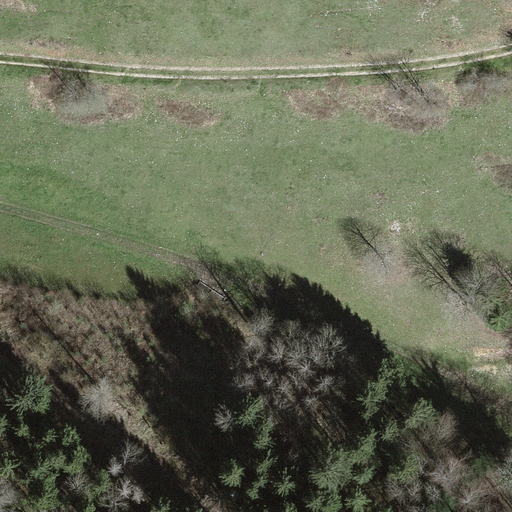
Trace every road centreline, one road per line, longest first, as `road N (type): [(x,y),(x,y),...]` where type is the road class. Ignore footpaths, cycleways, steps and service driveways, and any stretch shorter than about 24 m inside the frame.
road 1 (track): [(511,417),(318,319),(0,210)]
road 2 (track): [(511,52),(403,69),(181,78),(0,63)]
road 3 (track): [(198,511),(0,359)]
